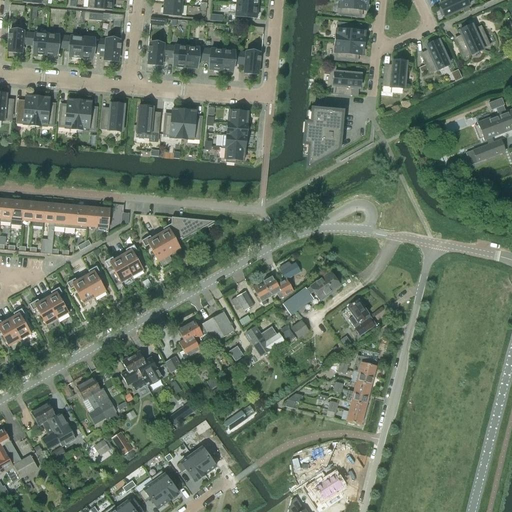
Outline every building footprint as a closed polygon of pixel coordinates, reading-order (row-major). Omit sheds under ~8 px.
[(87,0),(87,9),(112,11),(112,0),(87,0)] [(367,0),(338,0),(338,3),(339,3),(338,16),(359,18),(360,11),(365,12),(366,6),(367,6),(367,0)] [(442,3),(439,4),(440,6),(440,7),(444,16),(445,17),(445,18),(462,11),(463,14),(469,11),(468,8),(467,7),(464,0),(443,0),(444,2),(442,3)] [(163,4),(162,16),(180,17),(181,6),(163,4)] [(229,5),(228,12),(235,12),(234,24),(247,25),(247,18),(256,19),(257,7),(236,5),(229,4),(229,5)] [(337,24),(336,36),(335,36),(334,42),(335,42),(363,45),(364,39),(363,39),(363,33),(358,32),(358,26),(337,24)] [(459,31),(460,32),(458,33),(461,38),(454,41),(462,58),(470,55),(471,56),(482,51),(481,50),(489,46),(481,29),(475,32),(472,26),(471,27),(470,26),(459,31)] [(10,35),(7,35),(7,41),(9,41),(8,53),(20,54),(21,45),(27,46),(28,33),(10,31),(10,35)] [(46,35),(28,33),(27,46),(33,46),(33,55),(44,56),(46,35)] [(64,36),(46,35),(44,56),(56,57),(57,49),(63,49),(64,36)] [(82,38),(64,36),(63,49),(69,50),(68,58),(80,59),(82,38)] [(100,40),(82,38),(80,59),(92,60),(93,52),(99,52),(100,40)] [(118,41),(100,40),(99,52),(105,53),(104,62),(116,63),(118,51),(120,51),(120,45),(118,45),(118,41)] [(426,46),(426,48),(425,48),(427,53),(421,56),(425,66),(427,70),(429,74),(437,70),(437,71),(448,66),(448,65),(449,64),(439,42),(437,42),(437,41),(426,46)] [(363,45),(335,42),(334,42),(334,48),(335,48),(334,61),(355,62),(356,56),(361,57),(362,51),(363,51),(363,45)] [(150,48),(147,47),(147,54),(149,54),(148,66),(160,67),(161,58),(167,59),(168,46),(150,44),(150,48)] [(186,47),(168,46),(167,59),(173,59),(173,68),(184,69),(186,47)] [(204,49),(186,47),(184,69),(196,70),(197,61),(203,62),(204,49)] [(222,51),(204,49),(203,62),(209,62),(208,71),(220,72),(222,51)] [(240,52),(222,51),(220,72),(232,73),(233,65),(239,65),(240,52)] [(258,54),(240,52),(239,65),(245,66),(244,74),(257,75),(258,64),(260,64),(261,58),(258,57),(258,54)] [(393,62),(393,63),(391,63),(391,68),(384,67),(382,87),(391,88),(390,89),(403,90),(403,89),(404,89),(406,64),(405,64),(405,63),(393,62)] [(457,71),(451,74),(454,82),(461,79),(457,71)] [(359,88),(361,76),(359,76),(360,75),(335,72),(335,74),(333,74),(332,86),(333,86),(333,95),(352,96),(353,89),(358,90),(358,88),(359,88)] [(11,122),(13,102),(6,102),(6,96),(5,96),(5,95),(0,94),(0,121),(3,122),(3,121),(11,122)] [(34,127),(37,99),(37,98),(31,97),(31,98),(25,98),(24,103),(18,103),(16,124),(28,125),(28,126),(34,127)] [(53,128),(55,106),(48,106),(49,100),(43,99),(43,98),(37,98),(37,99),(34,127),(40,127),(40,126),(53,128)] [(484,141),(486,146),(473,151),(478,163),(504,153),(500,140),(493,143),(491,138),(511,130),(511,110),(506,113),(503,106),(505,106),(502,99),(489,104),(492,111),(496,109),(499,116),(477,124),(483,141),(484,141)] [(76,131),(79,103),(79,102),(73,101),(73,102),(67,102),(66,107),(60,107),(58,128),(70,129),(70,130),(76,131)] [(95,131),(97,110),(90,109),(91,104),(85,103),(85,102),(79,102),(79,103),(76,131),(82,131),(82,130),(95,131)] [(122,132),(124,107),(123,107),(123,106),(111,105),(111,106),(109,105),(109,111),(102,110),(100,130),(108,130),(108,132),(120,133),(120,132),(122,132)] [(138,108),(135,133),(136,133),(136,136),(149,138),(148,141),(157,142),(159,116),(152,115),(153,113),(153,109),(151,109),(151,108),(139,107),(139,108),(138,108)] [(228,123),(228,124),(245,126),(245,125),(246,113),(240,112),(240,109),(230,108),(228,123)] [(337,141),(337,130),(341,130),(342,112),(311,109),(310,124),(304,123),(302,145),(308,146),(306,170),(339,151),(340,141),(337,141)] [(164,116),(162,137),(175,138),(175,140),(181,140),(181,139),(183,112),(183,111),(177,111),(177,112),(171,111),(171,114),(171,117),(164,116)] [(181,139),(181,140),(187,141),(187,140),(199,141),(201,119),(195,119),(195,117),(195,113),(189,113),(189,112),(183,111),(183,112),(181,139)] [(227,123),(226,136),(227,136),(244,137),(245,137),(247,125),(245,125),(245,126),(228,124),(228,123),(227,123)] [(222,135),(221,147),(226,148),(243,149),(243,150),(244,150),(245,137),(244,137),(227,136),(226,136),(222,135)] [(226,148),(225,163),(235,164),(235,161),(242,162),(243,150),(243,149),(226,148)] [(2,198),(0,220),(0,222),(10,224),(10,220),(12,199),(12,200),(8,200),(8,199),(8,201),(2,200),(2,198)] [(10,224),(10,226),(21,227),(21,224),(21,221),(23,200),(23,201),(19,201),(19,200),(18,202),(13,201),(13,199),(12,199),(10,220),(10,224)] [(23,200),(21,221),(32,222),(34,201),(34,202),(30,201),(29,201),(29,203),(23,202),(24,200),(23,200)] [(32,222),(32,227),(42,228),(43,223),(45,202),(44,202),(44,203),(41,202),(40,202),(40,204),(34,203),(34,201),(32,222)] [(41,240),(40,254),(51,255),(52,250),(54,228),(53,228),(56,203),(55,203),(55,204),(51,203),(51,205),(45,204),(45,202),(43,223),(49,224),(48,240),(41,240)] [(56,203),(53,228),(54,228),(64,229),(66,204),(66,205),(62,204),(61,206),(56,205),(56,203)] [(66,204),(64,229),(74,229),(77,205),(77,206),(73,205),(72,205),(72,207),(66,206),(67,204),(66,204)] [(77,205),(74,229),(85,230),(86,230),(86,227),(88,206),(87,206),(87,207),(84,206),(83,206),(83,208),(77,207),(77,205)] [(88,206),(86,227),(96,228),(99,207),(98,207),(98,208),(94,207),(94,209),(88,208),(88,206)] [(96,233),(95,243),(107,236),(107,234),(107,233),(108,229),(110,208),(109,208),(109,209),(105,208),(104,210),(99,209),(99,207),(96,228),(96,233)] [(182,240),(214,222),(171,218),(171,225),(162,229),(164,233),(157,236),(169,257),(180,250),(176,242),(181,239),(182,240)] [(169,257),(157,236),(151,240),(149,237),(141,242),(144,248),(148,246),(158,263),(169,257)] [(143,271),(136,260),(133,254),(137,252),(133,246),(125,251),(127,254),(120,257),(132,278),(143,271)] [(132,278),(120,257),(114,261),(112,258),(103,263),(107,269),(111,267),(120,284),(132,278)] [(294,264),(280,272),(284,279),(298,271),(294,264)] [(105,292),(99,281),(96,275),(99,273),(96,267),(87,272),(89,275),(83,279),(94,299),(105,292)] [(329,273),(310,287),(310,288),(314,292),(320,301),(327,296),(327,295),(339,286),(329,273)] [(272,277),(262,283),(270,297),(276,294),(278,298),(291,290),(284,279),(276,284),(272,277)] [(94,299),(83,279),(76,282),(75,279),(66,284),(70,290),(73,288),(83,305),(94,299)] [(270,297),(262,283),(252,288),(262,307),(267,304),(264,300),(270,297)] [(305,288),(282,305),(289,315),(312,299),(310,295),(314,292),(310,288),(310,287),(306,290),(305,288)] [(68,314),(61,302),(58,297),(62,295),(58,288),(50,293),(52,296),(45,300),(57,320),(68,314)] [(253,306),(245,292),(236,297),(244,311),(253,306)] [(57,320),(45,300),(39,303),(37,300),(29,305),(32,311),(36,309),(46,326),(57,320)] [(357,301),(346,309),(353,318),(349,321),(354,330),(359,336),(373,326),(366,316),(368,315),(357,301)] [(31,335),(24,323),(21,318),(25,316),(21,309),(13,314),(14,317),(8,321),(19,341),(31,335)] [(233,332),(222,313),(202,325),(212,344),(233,332)] [(242,326),(250,321),(246,315),(238,320),(242,326)] [(19,341),(8,321),(1,325),(0,321),(0,333),(8,347),(19,341)] [(194,321),(185,326),(198,347),(202,344),(199,339),(207,334),(202,325),(197,327),(194,321)] [(308,332),(301,322),(291,329),(298,339),(308,332)] [(202,355),(198,347),(185,326),(177,331),(183,341),(178,344),(187,359),(193,355),(195,359),(202,355)] [(255,328),(245,334),(254,348),(259,345),(265,354),(283,342),(278,334),(277,335),(271,327),(260,335),(255,328)] [(139,353),(130,358),(146,386),(147,388),(163,379),(151,357),(143,361),(139,353)] [(373,377),(376,367),(374,367),(375,362),(356,357),(353,372),(373,377)] [(146,386),(130,358),(121,362),(126,371),(120,375),(126,388),(131,385),(135,392),(146,386)] [(179,369),(173,358),(162,364),(168,375),(179,369)] [(345,375),(347,366),(340,363),(337,373),(345,375)] [(371,387),(373,377),(353,372),(350,382),(355,383),(371,387)] [(93,378),(84,383),(105,419),(116,413),(103,390),(100,391),(93,378)] [(84,383),(76,388),(83,401),(86,399),(93,411),(88,414),(94,425),(105,419),(84,383)] [(340,395),(342,385),(335,383),(332,393),(340,395)] [(368,397),(371,387),(355,383),(353,393),(368,397)] [(73,396),(67,385),(60,389),(66,400),(73,396)] [(366,406),(368,397),(353,393),(348,391),(345,401),(350,402),(366,406)] [(335,414),(337,404),(330,402),(327,412),(335,414)] [(363,416),(366,406),(350,402),(348,412),(363,416)] [(48,404),(39,409),(59,444),(61,447),(75,439),(60,414),(55,417),(48,404)] [(39,409),(30,414),(38,427),(41,425),(48,437),(42,441),(48,450),(59,444),(39,409)] [(361,426),(363,416),(348,412),(345,422),(361,426)] [(161,432),(167,428),(164,424),(158,428),(161,432)] [(37,469),(30,456),(21,461),(3,429),(0,430),(0,445),(19,480),(37,469)] [(200,432),(196,435),(199,440),(204,437),(200,432)] [(120,433),(110,439),(122,457),(123,456),(127,461),(134,456),(131,451),(132,450),(120,433)] [(93,447),(99,457),(109,451),(103,441),(104,440),(102,437),(92,443),(94,446),(93,447)] [(19,480),(0,445),(0,473),(5,471),(12,484),(19,480)] [(37,456),(42,466),(46,464),(40,455),(43,454),(38,446),(33,449),(37,456)] [(78,462),(84,457),(84,456),(87,454),(81,446),(73,452),(75,455),(73,456),(78,462)] [(189,454),(190,456),(205,475),(215,468),(199,446),(189,454)] [(61,447),(49,454),(53,460),(64,453),(61,447)] [(169,455),(164,458),(168,463),(172,459),(169,455)] [(205,475),(190,456),(176,466),(181,473),(186,470),(195,483),(196,482),(205,476),(205,475)] [(161,471),(151,478),(154,482),(168,502),(177,496),(176,496),(178,495),(170,484),(175,480),(168,470),(162,473),(161,471)] [(46,474),(40,478),(42,483),(39,485),(43,491),(48,487),(46,485),(51,481),(46,474)] [(318,478),(304,488),(313,501),(319,497),(322,500),(327,497),(334,492),(341,487),(333,475),(322,484),(318,478)] [(132,482),(127,485),(130,490),(135,486),(132,482)] [(168,502),(154,482),(138,494),(144,502),(149,498),(157,509),(168,502)] [(130,490),(127,485),(122,489),(125,493),(130,490)] [(125,500),(115,508),(117,511),(141,511),(132,498),(126,502),(125,500)] [(291,502),(288,511),(305,511),(304,510),(303,511),(295,499),(291,502)]
